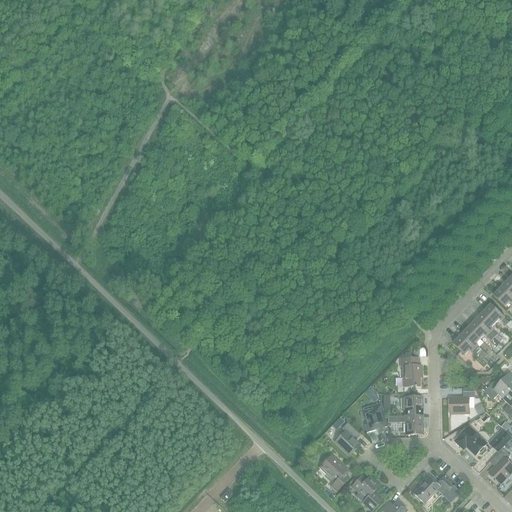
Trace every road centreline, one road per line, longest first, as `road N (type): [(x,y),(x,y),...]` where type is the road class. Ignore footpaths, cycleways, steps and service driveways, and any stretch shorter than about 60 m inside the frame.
road 1 (unclassified): [(330,511),(0,198)]
road 2 (track): [(417,0),(126,318)]
road 3 (track): [(209,0),(158,82),(173,98),(66,293),(0,333)]
road 4 (track): [(314,227),(44,511)]
road 5 (track): [(173,98),(433,337)]
road 6 (track): [(412,320),(351,376),(344,398),(313,429),(281,432),(193,352)]
road 7 (track): [(321,0),(511,172)]
road 8 (residential): [(511,248),(433,337),(435,440)]
road 9 (track): [(0,123),(117,0)]
road 10 (residential): [(439,448),(406,482),(379,465),(394,443),(435,440)]
